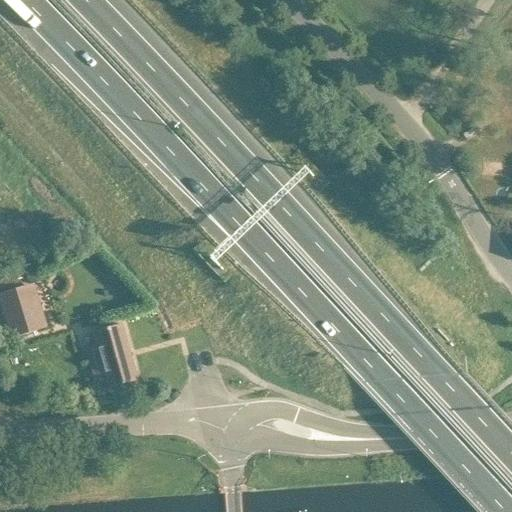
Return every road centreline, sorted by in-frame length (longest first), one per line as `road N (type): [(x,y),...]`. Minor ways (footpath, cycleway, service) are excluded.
road 1 (motorway): [(29,0),(506,511)]
road 2 (motorway): [(511,455),(92,0)]
road 3 (unclassified): [(511,277),(399,119),(283,0)]
road 4 (unclassified): [(207,423),(0,432)]
road 5 (unclassified): [(511,428),(351,439)]
road 6 (unknown): [(399,119),(485,0)]
road 7 (unclassified): [(351,439),(275,410),(252,415),(239,439)]
